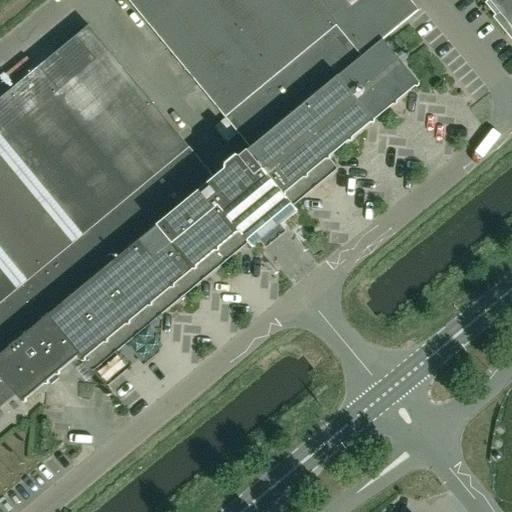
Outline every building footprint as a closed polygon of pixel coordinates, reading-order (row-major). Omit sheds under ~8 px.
[(315,0),(128,0),(251,148),(240,158),(234,157),(225,165),(225,170),(215,178),(189,147),(132,193),(158,225),(47,317),(78,354),(76,355),(78,358),(80,356),(93,372),(249,243),(253,248),(264,239),(267,243),(282,231),(278,227),(298,211),(294,206),(339,169),(329,158),(419,83),(384,40),(363,56),(315,0)] [(410,0),(315,0),(363,56),(384,40),(419,10),(410,0)] [(511,0),(488,0),(499,12),(496,15),(511,34),(511,0)] [(0,409),(0,408),(0,356),(47,317),(158,225),(132,193),(189,147),(89,26),(0,99),(0,409)] [(78,354),(47,317),(0,356),(0,408),(0,409),(17,395),(23,403),(78,358),(76,355),(78,354)]
